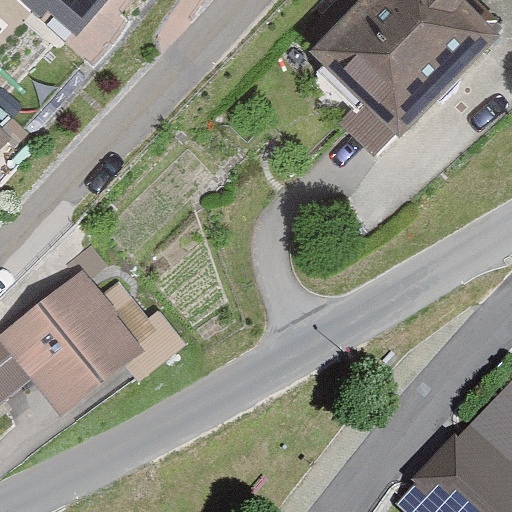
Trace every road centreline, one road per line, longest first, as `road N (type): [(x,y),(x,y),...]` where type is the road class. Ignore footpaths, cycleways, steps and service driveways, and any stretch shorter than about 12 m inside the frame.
road 1 (residential): [(0,506),(307,346),(511,225)]
road 2 (residential): [(243,0),(0,255)]
road 3 (residential): [(338,511),(511,293)]
